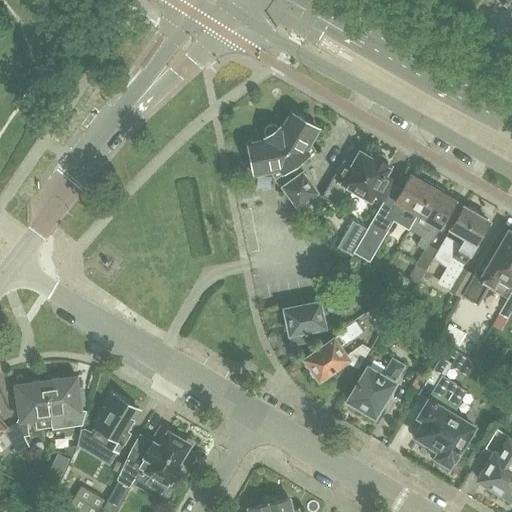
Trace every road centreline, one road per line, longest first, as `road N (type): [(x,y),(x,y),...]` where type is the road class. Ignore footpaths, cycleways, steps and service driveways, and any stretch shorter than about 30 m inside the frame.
road 1 (residential): [(2,256),(225,2)]
road 2 (primary): [(225,2),(291,49),(511,167)]
road 3 (residential): [(256,420),(2,256)]
road 4 (primary): [(511,116),(299,0)]
road 5 (residential): [(410,511),(256,420)]
